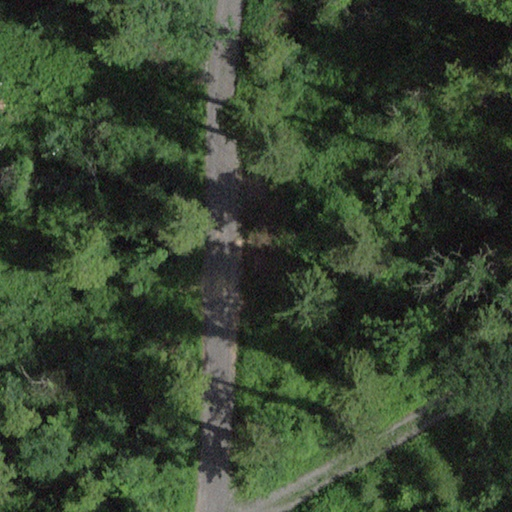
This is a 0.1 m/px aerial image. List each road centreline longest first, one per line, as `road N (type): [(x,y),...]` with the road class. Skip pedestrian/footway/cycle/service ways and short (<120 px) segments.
road 1 (track): [(245,0),(244,190),(220,511)]
road 2 (track): [(511,372),(289,511)]
